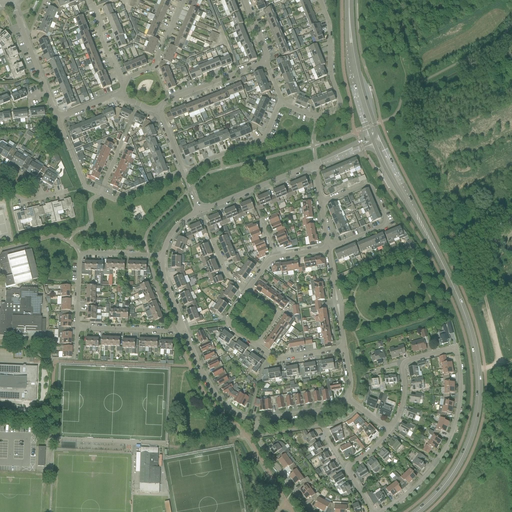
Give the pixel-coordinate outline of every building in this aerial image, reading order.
[(65,6),(62,0),(56,0),(57,1),(52,3),(61,12),(64,10),(63,9),(63,7),(65,6)] [(71,7),(68,0),(62,0),(65,6),(68,5),(69,8),(71,7)] [(168,10),(170,5),(162,1),(160,6),(168,10)] [(195,9),(197,5),(189,1),(187,6),(190,8),(195,10),(195,9)] [(236,7),(234,2),(226,5),(228,10),(236,7)] [(61,12),(52,3),(50,7),(48,10),(45,9),(45,11),(55,15),(57,13),(60,14),(61,12)] [(266,8),(264,3),(257,5),(256,6),(258,11),(266,8)] [(110,5),(107,7),(102,8),(104,13),(112,10),(115,9),(113,4),(110,5)] [(311,9),(309,4),(302,7),(304,12),(311,9)] [(166,15),(168,10),(160,6),(157,11),(166,15)] [(238,12),(236,7),(228,10),(230,15),(238,12)] [(203,12),(199,11),(195,9),(195,10),(190,8),(188,13),(197,16),(200,18),(203,12)] [(264,11),(266,16),(273,13),(271,8),(264,11)] [(313,14),(311,9),(304,12),(306,17),(313,14)] [(115,15),(114,15),(112,10),(104,13),(106,19),(115,15)] [(54,18),(55,15),(45,11),(44,12),(47,14),(45,17),(57,22),(58,19),(54,18)] [(164,20),(166,15),(157,11),(155,16),(164,20)] [(194,21),(197,16),(188,13),(186,18),(194,21)] [(275,18),(273,13),(266,16),(268,21),(275,18)] [(150,14),(148,19),(153,21),(161,25),(164,20),(155,16),(150,14)] [(231,17),(233,22),(241,19),(239,14),(231,17)] [(315,19),(313,14),(306,17),(308,22),(315,19)] [(75,19),(77,24),(85,21),(83,15),(75,19)] [(109,23),(118,20),(116,15),(115,15),(106,19),(108,18),(109,23)] [(57,22),(45,17),(44,20),(41,19),(40,21),(51,25),(52,23),(56,24),(57,22)] [(192,26),(194,21),(186,18),(184,23),(192,26)] [(277,23),(275,18),(268,21),(270,26),(277,23)] [(243,24),(241,19),(233,22),(235,27),(242,24),(242,25),(243,24)] [(317,24),(315,19),(308,22),(310,28),(311,27),(317,24)] [(120,25),(118,20),(109,23),(111,28),(120,25)] [(51,25),(40,21),(40,22),(42,23),(41,27),(52,32),(53,29),(50,28),(51,25)] [(87,26),(85,21),(77,24),(79,29),(87,26)] [(159,30),(161,25),(153,21),(151,26),(159,30)] [(190,31),(192,26),(184,23),(182,28),(190,31)] [(277,23),(270,26),(272,31),(279,28),(277,23)] [(244,29),(242,25),(242,24),(235,27),(234,27),(236,33),(244,29)] [(319,24),(317,24),(311,27),(313,32),(321,29),(319,24)] [(113,33),(122,30),(120,25),(111,28),(113,33)] [(89,31),(87,26),(79,29),(81,34),(89,31)] [(151,26),(149,31),(157,35),(159,30),(151,26)] [(52,32),(41,27),(40,30),(37,29),(36,31),(40,32),(38,37),(46,37),(48,33),(51,34),(52,32)] [(188,36),(190,31),(182,28),(180,32),(188,36)] [(281,33),(279,28),(272,31),(274,36),(281,33)] [(246,34),(244,29),(236,33),(238,38),(246,34)] [(321,29),(313,32),(315,37),(322,35),(323,34),(321,29)] [(114,39),(124,35),(122,30),(113,33),(115,38),(114,38),(114,39)] [(89,31),(81,34),(79,34),(81,39),(90,36),(88,31),(89,31)] [(155,39),(157,35),(149,31),(147,36),(151,38),(159,41),(155,39)] [(186,41),(188,36),(180,32),(178,37),(186,41)] [(283,38),(281,33),(274,36),(276,41),(283,38)] [(248,39),(246,34),(238,38),(240,43),(248,39)] [(315,37),(314,37),(314,38),(316,43),(319,42),(324,40),(322,35),(315,37)] [(10,38),(10,39),(7,36),(0,41),(0,46),(1,49),(13,45),(10,38)] [(81,39),(79,41),(81,46),(83,45),(92,41),(90,36),(81,39)] [(124,40),(122,36),(114,39),(116,44),(125,41),(124,40)] [(48,41),(51,40),(50,37),(46,37),(38,37),(40,42),(39,42),(40,46),(37,47),(38,48),(49,44),(48,41)] [(184,46),(186,41),(178,37),(176,42),(184,46)] [(157,46),(159,41),(151,38),(149,43),(157,46)] [(285,43),(283,38),(276,41),(278,46),(285,43)] [(250,44),(248,39),(240,43),(242,48),(243,47),(250,44)] [(94,46),(92,41),(83,45),(85,50),(94,46)] [(127,46),(125,41),(116,44),(118,49),(127,46)] [(182,51),(184,46),(176,42),(174,47),(178,49),(182,51)] [(287,48),(286,45),(290,43),(289,42),(285,43),(278,46),(280,51),(287,48)] [(43,52),(54,47),(53,45),(52,43),(49,44),(38,48),(39,50),(41,49),(43,52)] [(154,51),(157,46),(149,43),(147,48),(154,51)] [(251,44),(250,44),(243,47),(245,52),(253,49),(251,44)] [(15,53),(16,53),(14,49),(13,45),(1,49),(3,53),(4,57),(15,53)] [(316,45),(308,48),(310,53),(319,50),(319,49),(317,50),(317,49),(318,48),(316,45)] [(96,51),(94,46),(85,50),(87,55),(96,51)] [(176,54),(178,49),(174,47),(170,46),(168,51),(176,54)] [(53,54),(56,53),(55,50),(54,47),(43,52),(44,56),(41,57),(42,58),(53,54)] [(287,48),(280,51),(282,56),(289,53),(293,52),(291,47),(287,48)] [(152,56),(154,51),(147,48),(144,53),(152,56)] [(255,54),(253,49),(245,52),(247,57),(255,54)] [(319,50),(310,53),(312,58),(321,55),(319,51),(318,52),(318,51),(319,50)] [(98,56),(96,51),(87,55),(89,60),(98,56)] [(173,59),(176,54),(168,51),(166,56),(173,59)] [(17,56),(16,53),(15,53),(4,57),(7,65),(8,65),(19,60),(17,56)] [(47,62),(58,58),(58,57),(57,55),(54,56),(53,54),(42,58),(43,60),(45,59),(47,62)] [(257,59),(255,54),(247,57),(243,59),(244,61),(248,59),(249,62),(257,59)] [(312,59),(309,60),(311,64),(314,63),(323,60),(323,59),(321,60),(321,59),(322,58),(321,55),(312,58),(312,59)] [(98,56),(89,60),(91,65),(100,61),(98,56)] [(172,61),(173,59),(166,56),(163,61),(166,62),(171,64),(172,61)] [(229,56),(224,58),(227,66),(232,64),(230,60),(229,56)] [(287,56),(276,61),(277,64),(278,64),(279,66),(287,62),(289,61),(287,56)] [(144,57),(139,59),(142,67),(147,65),(144,57)] [(52,66),(63,61),(62,59),(59,60),(58,58),(47,62),(47,64),(50,63),(52,66)] [(227,66),(224,58),(219,60),(222,67),(221,67),(222,68),(227,66)] [(142,67),(139,59),(134,61),(137,69),(142,67)] [(219,60),(219,59),(213,61),(217,69),(221,67),(222,67),(219,60)] [(22,68),(20,64),(21,64),(19,60),(8,65),(11,73),(22,68)] [(323,60),(314,63),(316,68),(322,66),(323,66),(325,65),(323,62),(322,62),(322,61),(323,60)] [(61,65),(64,64),(63,61),(52,66),(53,70),(50,71),(51,72),(62,68),(61,65)] [(102,66),(100,61),(91,65),(93,70),(102,66)] [(137,69),(134,61),(129,63),(132,71),(137,69)] [(161,61),(159,66),(162,75),(170,72),(168,67),(167,67),(165,63),(166,62),(163,61),(163,62),(161,61)] [(217,69),(213,61),(208,63),(212,71),(217,69)] [(291,67),(289,61),(287,62),(279,66),(280,67),(279,68),(280,71),(291,67)] [(132,71),(129,63),(124,65),(127,73),(132,71)] [(212,71),(208,63),(203,65),(207,73),(212,71)] [(207,73),(203,65),(198,67),(199,68),(202,76),(202,75),(207,73)] [(104,71),(102,66),(93,70),(95,75),(97,74),(104,71)] [(324,69),(323,66),(322,66),(316,68),(314,69),(316,74),(325,70),(323,71),(323,70),(324,69)] [(56,76),(67,72),(66,69),(65,67),(62,68),(51,72),(51,74),(54,73),(56,76)] [(293,72),(291,67),(280,71),(281,74),(282,74),(283,76),(291,73),(293,72)] [(24,72),(23,72),(22,68),(11,73),(14,81),(25,76),(24,72)] [(199,68),(194,70),(197,78),(202,76),(199,68)] [(197,78),(194,70),(189,72),(190,76),(192,80),(197,78)] [(325,71),(325,70),(316,74),(313,75),(315,81),(327,76),(325,72),(324,73),(323,71),(325,71)] [(105,71),(104,71),(97,74),(99,79),(107,76),(105,71)] [(255,77),(256,79),(267,75),(266,73),(263,74),(262,71),(250,76),(251,78),(255,77)] [(55,82),(66,78),(65,75),(68,74),(67,72),(56,76),(57,80),(54,81),(55,82)] [(172,77),(170,72),(162,75),(164,80),(172,77)] [(284,81),(293,78),(291,73),(283,76),(284,77),(283,78),(284,81)] [(267,77),(267,75),(256,79),(256,81),(257,82),(253,83),(254,86),(266,81),(264,78),(267,77)] [(109,81),(107,76),(99,79),(101,84),(109,81)] [(174,82),(172,77),(164,80),(166,85),(174,82)] [(71,81),(71,82),(75,80),(74,78),(67,81),(66,78),(55,82),(55,84),(58,83),(60,86),(71,81)] [(295,83),(293,78),(284,81),(285,84),(286,84),(287,85),(286,86),(292,84),(293,84),(295,83)] [(59,92),(70,88),(69,85),(72,84),(71,82),(71,81),(60,86),(61,90),(58,91),(59,92)] [(111,86),(109,81),(101,84),(103,89),(111,86)] [(267,84),(266,81),(254,86),(255,88),(259,87),(260,89),(270,85),(270,83),(267,84)] [(176,87),(174,82),(166,85),(168,90),(176,87)] [(241,83),(235,85),(239,93),(244,91),(241,83)] [(295,89),(293,84),(292,84),(286,86),(284,87),(285,90),(286,90),(287,91),(285,92),(295,89)] [(239,93),(235,85),(230,87),(234,95),(239,93)] [(271,87),(270,85),(260,89),(261,92),(257,93),(258,96),(271,96),(269,92),(270,91),(268,88),(271,87)] [(234,95),(230,87),(225,89),(226,91),(226,90),(229,97),(234,95)] [(298,87),(295,89),(285,92),(287,92),(288,93),(287,94),(288,97),(293,95),(294,98),(300,93),(298,87)] [(24,90),(21,92),(19,88),(16,89),(17,93),(20,100),(27,97),(26,94),(24,90)] [(64,96),(75,92),(74,89),(71,91),(70,88),(59,92),(59,94),(62,93),(64,96)] [(226,91),(221,92),(224,101),(229,99),(229,97),(226,90),(226,91)] [(331,90),(329,91),(330,93),(327,94),(331,103),(330,101),(332,101),(332,102),(336,101),(331,90)] [(63,102),(74,98),(73,95),(76,94),(75,92),(64,96),(65,100),(62,101),(63,102)] [(224,101),(221,92),(216,94),(219,103),(224,101)] [(20,100),(17,93),(11,96),(13,103),(20,100)] [(300,93),(294,98),(297,100),(295,104),(299,106),(299,105),(300,105),(300,107),(304,98),(305,95),(300,93)] [(219,103),(216,94),(211,96),(214,105),(219,103)] [(325,105),(322,96),(321,94),(319,95),(319,97),(317,98),(321,107),(320,105),(322,105),(322,106),(325,105)] [(331,103),(327,94),(322,96),(325,105),(329,103),(328,102),(330,102),(330,103),(331,103)] [(4,95),(0,96),(0,97),(3,104),(10,102),(7,95),(4,96),(4,95)] [(214,105),(211,96),(206,98),(209,107),(214,105)] [(269,101),(271,96),(258,96),(257,99),(261,100),(259,103),(270,108),(271,106),(268,105),(270,101),(269,101)] [(80,104),(78,100),(78,99),(75,101),(74,98),(63,102),(63,104),(66,103),(68,106),(71,105),(72,108),(80,105),(80,104)] [(209,107),(206,98),(201,100),(204,109),(206,108),(208,107),(209,107)] [(307,104),(310,105),(310,101),(309,100),(304,98),(300,107),(301,105),(302,106),(302,107),(305,109),(307,104)] [(317,98),(310,101),(310,105),(313,104),(315,109),(319,107),(318,106),(320,106),(320,107),(321,107),(317,98)] [(204,109),(201,100),(196,102),(199,111),(204,109)] [(199,111),(196,102),(191,105),(194,113),(199,111)] [(255,104),(254,106),(265,111),(267,108),(270,109),(270,108),(259,103),(258,106),(255,104)] [(186,107),(186,106),(185,105),(180,107),(183,115),(188,113),(186,107)] [(194,113),(191,105),(186,106),(186,107),(188,113),(189,115),(194,113)] [(264,115),(265,111),(254,106),(253,109),(256,110),(255,113),(266,117),(267,116),(264,115)] [(117,116),(117,108),(113,110),(112,109),(109,110),(108,107),(106,108),(111,119),(113,118),(114,121),(118,120),(119,116),(117,116)] [(183,115),(180,107),(175,109),(178,117),(183,115)] [(124,119),(129,108),(127,108),(126,110),(122,109),(122,110),(117,108),(117,116),(119,116),(118,120),(120,121),(122,118),(124,119)] [(130,109),(129,108),(124,119),(126,120),(125,123),(128,124),(132,113),(129,112),(130,109)] [(178,117),(175,109),(170,111),(171,114),(167,116),(169,122),(174,120),(173,119),(178,117)] [(29,111),(28,111),(29,116),(30,116),(30,118),(32,117),(33,118),(37,118),(36,110),(29,111)] [(26,111),(19,112),(20,120),(24,119),(24,118),(27,118),(26,111)] [(107,124),(103,113),(101,113),(102,116),(99,117),(103,129),(104,130),(106,129),(105,126),(108,125),(107,124)] [(137,124),(142,114),(140,113),(139,116),(136,115),(131,125),(134,127),(135,123),(137,124)] [(265,119),(266,117),(255,113),(254,115),(251,114),(250,116),(261,121),(263,118),(265,119)] [(144,127),(150,122),(145,120),(146,119),(142,117),(144,115),(142,114),(137,124),(140,125),(138,128),(141,130),(142,126),(144,127)] [(103,129),(99,117),(96,119),(94,116),(93,117),(97,128),(100,126),(101,130),(103,129)] [(260,125),(261,121),(250,116),(249,119),(252,120),(250,125),(256,131),(258,126),(262,128),(262,126),(260,125)] [(97,128),(93,117),(91,117),(92,120),(89,121),(93,133),(96,132),(94,129),(97,128)] [(93,133),(89,121),(86,123),(84,120),(83,121),(87,132),(90,130),(91,134),(93,133)] [(87,132),(83,121),(81,121),(82,124),(79,125),(83,137),(86,136),(84,133),(87,132)] [(147,134),(157,130),(157,128),(154,129),(153,126),(152,126),(150,122),(144,127),(142,126),(141,130),(142,130),(143,133),(144,135),(147,134)] [(246,126),(243,127),(248,138),(249,138),(248,135),(252,133),(251,132),(256,131),(250,125),(247,122),(245,123),(246,126)] [(83,137),(79,125),(75,127),(74,124),(73,125),(77,136),(80,134),(81,138),(83,137)] [(73,125),(71,125),(72,128),(69,129),(70,132),(68,133),(70,138),(72,138),(73,141),(76,140),(74,137),(77,136),(73,125)] [(239,125),(237,126),(242,137),(245,136),(246,139),(248,138),(243,127),(241,128),(239,125)] [(242,137),(237,126),(235,127),(232,128),(233,131),(238,142),(239,142),(238,139),(242,137)] [(231,141),(227,131),(224,132),(223,128),(221,129),(225,141),(229,139),(230,142),(231,141)] [(225,141),(221,129),(218,130),(220,134),(217,135),(221,146),(223,145),(222,142),(225,141)] [(238,142),(233,131),(231,132),(229,129),(227,130),(227,131),(231,141),(235,140),(236,143),(238,142)] [(158,131),(157,130),(147,134),(148,136),(145,138),(145,140),(148,139),(156,136),(155,133),(158,131)] [(221,146),(217,135),(214,136),(213,132),(211,133),(215,145),(219,143),(220,146),(221,146)] [(215,145),(211,133),(206,135),(207,139),(211,150),(213,149),(212,146),(215,145)] [(200,142),(197,143),(201,154),(203,153),(202,150),(205,149),(201,137),(200,135),(197,136),(200,142)] [(157,137),(156,136),(148,139),(145,140),(147,143),(143,144),(144,146),(156,142),(154,138),(157,137)] [(211,150),(207,139),(204,140),(203,136),(201,137),(205,149),(209,147),(210,150),(211,150)] [(107,139),(107,141),(104,146),(104,147),(111,150),(112,151),(112,150),(113,150),(113,148),(113,147),(114,145),(112,144),(113,142),(107,139)] [(201,154),(197,143),(194,144),(193,140),(191,141),(195,153),(199,151),(200,154),(201,154)] [(195,153),(191,141),(188,142),(190,146),(187,147),(191,158),(193,157),(192,154),(195,153)] [(156,142),(144,146),(145,149),(148,147),(150,150),(160,146),(160,144),(157,145),(156,142)] [(178,146),(181,154),(184,153),(185,157),(189,155),(190,158),(191,158),(187,147),(186,143),(178,146)] [(11,155),(15,150),(17,146),(14,144),(12,147),(7,144),(7,145),(0,156),(5,159),(9,154),(11,155)] [(104,147),(101,146),(99,151),(109,155),(111,150),(104,147)] [(148,156),(160,152),(158,148),(161,147),(160,146),(150,150),(151,153),(147,154),(148,156)] [(123,152),(123,154),(123,155),(123,156),(123,155),(131,159),(132,155),(133,153),(134,151),(133,150),(128,148),(127,151),(125,150),(124,152),(123,152)] [(16,165),(23,153),(18,150),(17,151),(15,150),(11,155),(14,157),(11,162),(16,165)] [(109,155),(99,151),(98,151),(96,156),(99,157),(107,160),(109,155)] [(23,152),(23,153),(16,165),(21,168),(24,163),(27,165),(30,159),(31,157),(23,152)] [(161,155),(160,152),(148,156),(149,159),(152,157),(154,160),(164,156),(164,154),(161,155)] [(105,165),(107,160),(99,157),(96,156),(96,155),(94,160),(105,165)] [(129,164),(131,159),(123,155),(123,156),(121,160),(129,164)] [(165,157),(164,156),(154,160),(155,163),(151,164),(152,166),(164,162),(162,159),(165,157)] [(351,160),(354,169),(356,172),(361,170),(356,158),(352,160),(353,161),(352,162),(351,160)] [(31,175),(36,166),(33,164),(35,162),(30,159),(27,165),(29,166),(26,172),(31,175)] [(102,170),(105,165),(94,160),(92,165),(93,166),(102,170)] [(132,165),(129,164),(121,160),(119,165),(129,170),(129,169),(130,170),(132,165)] [(354,169),(351,160),(350,160),(351,162),(350,162),(349,161),(346,163),(349,171),(354,169)] [(165,165),(164,162),(152,166),(153,169),(157,167),(158,170),(168,166),(168,164),(165,165)] [(349,171),(346,163),(343,164),(343,165),(342,166),(341,164),(344,173),(349,171)] [(344,173),(341,164),(340,164),(341,166),(340,166),(339,165),(336,167),(339,175),(344,173)] [(129,170),(119,165),(117,170),(125,174),(127,175),(129,170)] [(40,172),(42,174),(45,168),(43,167),(41,169),(36,166),(31,175),(36,178),(40,172)] [(93,166),(91,171),(100,175),(102,170),(93,166)] [(169,167),(168,166),(158,170),(159,173),(157,173),(158,176),(156,176),(157,179),(165,175),(164,174),(168,172),(166,169),(169,167)] [(339,175),(336,167),(333,168),(333,169),(332,170),(331,168),(335,177),(339,175)] [(47,184),(52,175),(47,172),(48,170),(45,168),(42,174),(45,175),(42,181),(47,184)] [(331,169),(326,171),(330,180),(331,182),(336,180),(335,177),(331,168),(330,168),(331,169)] [(123,179),(125,174),(117,170),(115,175),(123,179)] [(101,175),(100,175),(91,171),(89,174),(90,176),(90,177),(88,176),(86,178),(94,182),(96,179),(99,180),(101,175)] [(320,172),(322,177),(321,178),(322,186),(331,183),(330,180),(326,171),(323,172),(323,173),(322,174),(321,172),(320,172)] [(57,178),(52,175),(47,184),(52,187),(55,182),(56,183),(56,187),(60,186),(58,181),(56,179),(57,178)] [(121,184),(123,179),(115,175),(113,180),(120,184),(121,184)] [(312,188),(311,181),(307,183),(305,178),(300,180),(303,188),(307,187),(308,190),(312,188)] [(113,180),(112,180),(110,185),(113,187),(112,189),(118,192),(119,189),(120,189),(123,184),(113,180)] [(303,188),(300,180),(295,182),(298,191),(303,188)] [(298,191),(295,182),(289,184),(291,190),(289,191),(291,197),(296,195),(295,192),(298,191)] [(291,197),(289,191),(286,192),(284,187),(278,189),(282,197),(285,196),(286,199),(291,197)] [(282,197),(278,189),(273,191),(275,196),(273,197),(275,203),(280,201),(279,200),(279,199),(282,197)] [(359,192),(362,198),(371,194),(371,193),(369,194),(368,193),(370,192),(368,189),(359,192)] [(275,203),(273,197),(270,199),(268,193),(262,196),(266,204),(269,203),(270,205),(275,203)] [(371,194),(362,198),(364,203),(372,199),(371,196),(370,196),(369,195),(371,194)] [(266,204),(262,196),(257,198),(259,203),(256,204),(259,210),(263,208),(262,206),(266,204)] [(64,201),(61,202),(63,210),(69,209),(69,212),(69,213),(70,219),(74,217),(72,207),(73,207),(72,204),(71,204),(70,198),(65,200),(65,201),(64,201)] [(374,202),(372,199),(364,203),(366,207),(375,204),(375,203),(373,204),(373,203),(374,202)] [(250,201),(245,203),(249,211),(252,210),(253,212),(255,212),(250,201)] [(56,202),(51,203),(56,222),(60,221),(59,215),(58,215),(57,212),(63,210),(61,202),(58,203),(56,203),(56,202)] [(336,202),(327,206),(329,211),(328,211),(329,211),(338,207),(336,202)] [(45,206),(42,207),(44,215),(50,214),(51,217),(49,218),(51,223),(56,222),(51,203),(46,204),(47,206),(45,206)] [(249,211),(245,203),(240,205),(242,210),(239,211),(242,217),(246,215),(245,213),(249,211)] [(368,212),(376,209),(375,205),(374,206),(373,205),(375,204),(366,207),(363,209),(365,214),(368,212)] [(37,207),(32,208),(37,227),(42,226),(41,220),(39,220),(38,217),(44,215),(42,207),(37,208),(37,207)] [(234,207),(229,209),(232,218),(236,217),(237,219),(242,217),(239,211),(237,212),(234,207)] [(338,207),(329,211),(329,212),(329,211),(331,216),(340,212),(338,207)] [(26,211),(23,211),(25,220),(31,218),(32,222),(31,222),(32,228),(37,227),(32,208),(28,209),(28,210),(26,211)] [(232,218),(229,209),(224,212),(226,217),(223,218),(225,224),(230,222),(229,219),(232,218)] [(378,212),(376,209),(368,212),(370,217),(379,214),(379,213),(377,214),(377,213),(378,212)] [(19,211),(14,212),(18,231),(23,230),(22,224),(21,225),(20,221),(25,220),(23,211),(20,212),(19,213),(19,211)] [(333,221),(342,217),(340,212),(331,216),(333,219),(334,219),(334,220),(333,221)] [(272,219),(268,220),(270,226),(281,221),(278,213),(270,216),(272,219)] [(313,219),(312,213),(303,214),(304,220),(302,220),(303,223),(313,222),(312,219),(313,219)] [(218,214),(213,216),(216,225),(220,223),(221,226),(225,224),(223,218),(220,219),(218,214)] [(379,214),(370,217),(372,223),(381,219),(379,215),(378,216),(378,215),(379,214)] [(216,225),(213,216),(207,218),(210,224),(207,225),(209,231),(214,229),(213,226),(216,225)] [(336,226),(344,222),(342,217),(333,221),(333,222),(335,221),(335,222),(334,223),(336,226)] [(282,228),(281,226),(280,223),(282,222),(281,221),(270,226),(273,231),(276,230),(277,232),(285,229),(284,228),(282,228)] [(346,227),(345,225),(348,224),(347,221),(344,222),(336,226),(337,229),(338,229),(339,230),(337,231),(346,227)] [(313,225),(313,222),(303,223),(303,226),(305,226),(306,232),(315,230),(314,225),(313,225)] [(200,223),(194,225),(198,234),(201,232),(202,235),(207,233),(204,227),(202,228),(200,223)] [(252,224),(244,227),(246,230),(248,230),(250,234),(259,230),(257,225),(253,226),(252,224)] [(198,234),(194,225),(189,227),(191,233),(188,234),(191,240),(193,238),(192,236),(196,234),(198,234)] [(346,227),(337,231),(338,231),(340,236),(351,232),(351,231),(349,226),(346,227)] [(395,228),(395,229),(398,238),(403,236),(404,238),(408,236),(406,234),(404,230),(402,231),(400,227),(395,229),(395,228)] [(288,237),(285,229),(277,232),(278,235),(275,237),(277,242),(288,237)] [(398,238),(395,229),(394,229),(395,230),(394,231),(393,230),(390,231),(393,240),(394,240),(398,238)] [(252,239),(250,240),(251,243),(259,240),(258,237),(261,236),(259,230),(250,234),(252,239)] [(393,240),(390,231),(386,233),(387,234),(386,234),(385,233),(384,233),(386,237),(388,242),(389,245),(395,242),(394,240),(393,240)] [(221,245),(229,241),(228,238),(230,237),(228,232),(223,234),(224,237),(218,239),(221,245)] [(377,235),(382,247),(387,244),(382,233),(379,235),(379,236),(378,237),(377,235)] [(188,241),(191,240),(188,234),(186,235),(184,239),(179,237),(177,242),(186,246),(188,241)] [(317,235),(316,236),(308,237),(308,238),(309,241),(310,246),(316,245),(315,242),(318,242),(317,235)] [(382,247),(377,235),(377,237),(376,237),(376,236),(372,238),(377,249),(382,247)] [(288,237),(277,242),(279,247),(283,246),(284,249),(292,246),(290,242),(292,241),(290,237),(288,237)] [(377,249),(372,238),(369,239),(369,240),(368,241),(367,239),(371,248),(372,251),(377,249)] [(371,248),(367,239),(367,241),(366,241),(366,240),(362,242),(366,250),(371,248)] [(259,240),(251,243),(253,247),(255,246),(257,251),(266,247),(264,241),(260,243),(259,240)] [(221,245),(223,250),(231,246),(229,241),(221,245)] [(177,242),(175,248),(178,249),(176,252),(182,254),(186,246),(177,242)] [(366,250),(362,242),(359,243),(359,244),(358,245),(357,243),(361,252),(366,250)] [(199,247),(201,253),(210,249),(208,244),(202,246),(201,243),(195,246),(197,248),(199,247)] [(350,245),(349,245),(353,255),(355,258),(360,256),(355,244),(351,245),(352,246),(350,247),(350,245)] [(348,257),(353,255),(349,245),(350,247),(349,248),(348,247),(345,248),(348,257)] [(29,246),(11,251),(12,255),(7,257),(9,264),(5,265),(5,263),(3,263),(3,264),(0,265),(6,287),(38,279),(32,255),(31,250),(30,251),(29,246)] [(223,250),(225,255),(233,252),(231,246),(223,250)] [(266,247),(257,251),(259,255),(257,256),(258,260),(265,257),(266,256),(265,254),(268,252),(266,247)] [(340,249),(339,250),(343,259),(348,257),(345,248),(341,250),(342,251),(340,251),(340,249)] [(212,255),(210,249),(201,253),(203,256),(200,257),(202,262),(208,259),(207,257),(212,255)] [(338,251),(335,252),(338,261),(343,259),(339,250),(340,251),(339,252),(338,251)] [(12,255),(11,251),(1,253),(0,256),(0,263),(0,265),(3,264),(3,263),(5,263),(5,265),(9,264),(7,257),(12,255)] [(172,257),(171,263),(181,263),(181,257),(182,254),(176,252),(176,253),(174,257),(172,257)] [(239,259),(237,254),(235,255),(233,252),(225,255),(227,261),(232,258),(234,261),(239,259)] [(314,258),(315,259),(316,266),(317,266),(325,265),(324,259),(321,259),(321,257),(314,258)] [(113,261),(109,261),(109,260),(108,260),(108,259),(107,259),(107,261),(106,264),(104,264),(103,271),(103,273),(103,275),(112,275),(112,270),(113,261)] [(209,262),(208,259),(202,262),(204,267),(207,265),(208,269),(217,265),(214,260),(209,262)] [(248,261),(244,266),(252,271),(255,266),(253,265),(255,263),(250,259),(248,261)] [(91,271),(91,262),(88,262),(88,260),(87,260),(86,260),(85,264),(82,264),(81,270),(89,271),(88,276),(91,276),(91,271)] [(146,268),(147,263),(143,262),(143,261),(142,261),(142,260),(141,260),(140,262),(140,271),(144,271),(143,276),(146,277),(146,273),(150,273),(150,274),(151,274),(149,268),(146,268)] [(304,265),(301,266),(302,272),(305,271),(305,269),(311,268),(309,260),(304,261),(304,265)] [(298,262),(292,263),(293,271),(293,272),(293,271),(299,270),(299,272),(302,272),(301,266),(298,266),(298,262)] [(181,266),(181,263),(171,263),(171,269),(177,269),(177,272),(183,271),(183,266),(181,266)] [(280,265),(281,265),(281,263),(274,264),(275,267),(272,267),(273,273),(281,272),(282,272),(280,265)] [(219,271),(217,265),(208,269),(210,272),(207,273),(209,278),(215,276),(214,273),(219,271)] [(248,276),(252,271),(244,266),(241,271),(248,276)] [(183,272),(183,271),(177,272),(179,277),(173,279),(175,284),(184,281),(183,277),(185,276),(183,272)] [(245,281),(248,276),(241,271),(239,273),(237,272),(234,276),(239,280),(240,277),(245,281)] [(216,278),(215,276),(209,278),(211,283),(213,282),(215,285),(223,282),(221,276),(216,278)] [(320,283),(320,280),(310,282),(312,290),(314,290),(323,289),(324,289),(323,283),(320,283)] [(185,284),(184,281),(175,284),(178,290),(183,288),(184,290),(190,288),(188,283),(185,284)] [(233,288),(235,285),(230,282),(227,286),(229,287),(227,290),(234,296),(238,291),(233,288)] [(265,287),(265,286),(258,282),(254,286),(257,288),(255,290),(260,294),(261,293),(265,287)] [(148,283),(143,285),(140,286),(135,288),(136,291),(141,289),(142,292),(150,288),(152,288),(152,287),(151,287),(151,285),(149,286),(148,283)] [(265,296),(270,289),(265,285),(265,286),(265,287),(261,293),(265,296)] [(270,299),(275,292),(276,290),(272,287),(270,289),(265,296),(270,299)] [(0,335),(26,336),(38,337),(39,332),(45,333),(45,320),(41,320),(41,317),(40,317),(40,306),(41,306),(42,301),(42,297),(37,297),(37,290),(36,288),(35,289),(33,288),(32,289),(31,288),(30,289),(28,288),(27,289),(26,288),(25,289),(24,288),(23,289),(21,288),(17,291),(15,291),(15,290),(10,290),(10,291),(5,291),(5,303),(0,303),(0,315),(0,316),(1,316),(1,321),(0,320),(0,335)] [(152,292),(150,288),(142,292),(137,294),(138,296),(143,294),(144,297),(153,294),(155,293),(154,292),(153,291),(152,292)] [(192,293),(190,288),(184,290),(185,293),(180,295),(182,300),(191,297),(189,294),(192,293)] [(231,300),(234,296),(227,290),(225,293),(222,292),(219,296),(225,300),(226,297),(231,300)] [(275,303),(280,294),(281,294),(276,290),(275,292),(270,299),(275,303)] [(154,297),(153,294),(144,297),(140,299),(141,302),(145,300),(147,303),(155,300),(157,299),(156,298),(155,297),(154,297)] [(280,294),(275,303),(279,306),(284,300),(285,298),(280,294)] [(322,310),(321,304),(320,301),(324,300),(323,294),(315,296),(316,302),(314,302),(311,302),(312,305),(315,305),(315,308),(310,309),(311,312),(313,314),(318,313),(318,317),(327,315),(326,309),(322,310)] [(223,302),(225,300),(219,296),(217,300),(219,302),(217,305),(224,310),(228,305),(223,302)] [(61,297),(61,305),(70,305),(70,300),(68,300),(68,297),(61,297)] [(192,300),(191,297),(182,300),(184,306),(189,304),(191,306),(196,304),(195,299),(192,300)] [(278,307),(283,310),(291,300),(286,297),(285,298),(284,300),(279,306),(278,307)] [(95,305),(95,301),(101,301),(101,300),(101,299),(96,298),(96,299),(87,298),(87,299),(86,302),(85,301),(85,303),(85,304),(86,304),(89,304),(89,306),(89,307),(95,308),(95,306),(95,305)] [(149,307),(150,310),(158,307),(160,306),(159,305),(158,304),(157,305),(156,301),(148,305),(143,307),(144,309),(149,307)] [(198,309),(196,304),(191,306),(192,309),(186,311),(188,317),(197,313),(196,310),(198,309)] [(70,311),(70,305),(61,305),(60,313),(62,313),(68,314),(69,311),(70,311)] [(221,315),(224,310),(217,305),(213,309),(211,308),(209,310),(214,314),(216,311),(221,315)] [(150,310),(145,312),(147,318),(160,312),(161,312),(162,312),(162,311),(161,311),(161,310),(159,310),(158,307),(150,310)] [(161,312),(160,312),(147,318),(148,320),(153,318),(155,322),(165,317),(164,316),(163,315),(162,316),(161,312)] [(70,322),(71,319),(71,317),(68,316),(68,314),(62,313),(60,313),(59,313),(58,317),(58,322),(70,322)] [(85,318),(85,319),(87,319),(87,320),(90,320),(90,323),(95,323),(101,323),(101,320),(101,316),(102,314),(96,314),(88,313),(87,317),(86,317),(86,318),(85,318)] [(198,317),(197,313),(188,317),(191,322),(196,320),(197,323),(203,320),(201,316),(198,317)] [(284,315),(280,320),(281,320),(288,324),(292,327),(295,322),(294,319),(292,317),(291,319),(284,315)] [(288,324),(281,320),(278,325),(285,330),(288,331),(288,332),(292,327),(288,324)] [(57,322),(57,327),(58,327),(58,330),(63,330),(69,330),(69,328),(70,328),(70,322),(58,322),(57,322)] [(285,330),(278,325),(275,329),(282,334),(284,336),(288,331),(285,330)] [(448,335),(450,334),(447,325),(443,326),(444,332),(439,333),(440,336),(439,336),(440,340),(438,341),(439,346),(442,345),(443,345),(448,343),(447,340),(450,339),(448,335)] [(284,336),(282,334),(275,329),(272,334),(279,339),(281,341),(284,336)] [(58,330),(57,338),(59,338),(60,338),(71,339),(71,335),(71,333),(70,333),(69,333),(69,330),(63,330),(58,330)] [(223,342),(229,334),(224,330),(218,338),(223,342)] [(202,342),(203,345),(209,342),(207,338),(205,338),(204,336),(202,331),(196,334),(200,343),(202,342)] [(321,333),(317,334),(318,340),(323,339),(331,338),(331,337),(330,332),(321,333)] [(234,337),(229,334),(223,342),(226,344),(225,345),(230,348),(234,342),(231,341),(234,337)] [(279,339),(272,334),(268,338),(268,339),(274,343),(275,344),(279,339)] [(101,346),(102,340),(99,340),(99,339),(95,338),(95,337),(94,337),(94,336),(93,336),(93,338),(92,347),(96,347),(95,352),(98,353),(98,348),(98,346),(101,346)] [(120,347),(120,343),(120,338),(116,338),(116,336),(115,336),(114,336),(114,338),(113,347),(117,347),(117,352),(119,352),(119,353),(120,354),(122,354),(123,348),(123,347),(120,347)] [(160,347),(161,341),(158,341),(158,339),(154,339),(154,338),(153,338),(153,337),(152,337),(152,339),(151,348),(152,348),(155,348),(155,353),(157,353),(157,348),(157,347),(160,347)] [(332,337),(331,337),(331,338),(323,339),(325,348),(331,347),(330,344),(333,343),(332,337)] [(59,338),(59,344),(61,344),(63,344),(63,347),(69,347),(69,344),(71,345),(71,343),(71,339),(60,338),(59,338)] [(138,346),(138,345),(138,340),(135,340),(132,340),(132,338),(131,338),(130,338),(129,338),(129,340),(129,349),(130,349),(132,349),(132,354),(135,354),(135,349),(136,349),(136,346),(138,346)] [(268,339),(268,338),(264,343),(266,344),(264,347),(269,350),(274,343),(268,339)] [(426,349),(423,340),(411,344),(413,352),(422,350),(426,349)] [(238,352),(243,344),(239,341),(236,344),(234,342),(230,348),(234,351),(235,350),(238,352)] [(209,342),(203,345),(200,346),(202,352),(207,350),(208,353),(213,351),(215,350),(213,345),(211,346),(209,342)] [(248,348),(243,344),(238,352),(241,354),(239,358),(243,361),(247,355),(249,353),(246,351),(248,348)] [(399,357),(399,355),(405,353),(403,345),(398,347),(398,349),(394,350),(393,348),(389,349),(392,359),(399,357)] [(382,363),(381,360),(385,359),(382,350),(374,352),(375,356),(371,357),(372,362),(376,361),(377,365),(382,363)] [(214,355),(213,351),(208,353),(203,355),(206,361),(211,359),(212,361),(216,359),(218,359),(216,354),(214,355)] [(251,365),(257,357),(252,353),(250,357),(247,355),(243,361),(241,363),(245,366),(246,365),(248,363),(251,364),(251,365)] [(442,364),(443,370),(452,368),(452,363),(447,364),(445,355),(439,357),(440,364),(442,364)] [(257,357),(251,365),(254,367),(252,371),(255,373),(256,374),(258,371),(259,372),(259,373),(261,366),(262,365),(259,364),(261,360),(263,359),(258,356),(257,357)] [(218,363),(216,359),(212,361),(207,364),(210,369),(215,367),(217,370),(221,367),(223,366),(221,362),(218,363)] [(333,360),(327,361),(328,370),(332,369),(332,371),(338,370),(336,363),(333,364),(333,360)] [(328,370),(327,361),(321,362),(322,365),(319,366),(320,373),(325,372),(325,371),(328,370)] [(315,363),(309,364),(311,373),(314,372),(315,374),(320,373),(319,366),(316,366),(315,363)] [(304,368),(301,369),(302,376),(307,375),(307,374),(311,373),(309,364),(303,365),(304,368)] [(22,366),(0,365),(0,400),(21,401),(21,400),(23,400),(23,401),(24,401),(35,401),(36,385),(35,385),(35,383),(36,383),(36,367),(25,367),(25,366),(24,366),(24,368),(22,368),(22,366)] [(297,366),(291,367),(293,376),(297,375),(297,377),(302,376),(301,369),(298,369),(297,366)] [(223,371),(221,367),(217,370),(212,372),(215,378),(219,375),(221,378),(225,375),(226,375),(224,370),(223,371)] [(293,376),(291,367),(286,368),(286,371),(283,372),(284,379),(289,378),(289,377),(293,376)] [(418,376),(417,367),(408,368),(409,371),(410,377),(415,377),(418,376)] [(449,374),(453,373),(452,368),(443,370),(444,376),(442,376),(443,379),(449,378),(449,374)] [(279,369),(274,370),(275,379),(279,378),(279,380),(284,379),(283,372),(280,372),(279,369)] [(275,379),(274,370),(268,370),(268,374),(262,375),(262,383),(272,381),(271,380),(275,379)] [(227,379),(225,375),(221,378),(216,380),(220,386),(224,383),(226,385),(226,386),(230,383),(235,380),(234,377),(230,379),(229,377),(227,379)] [(397,383),(396,376),(396,375),(392,375),(391,375),(388,376),(384,376),(385,382),(382,382),(383,390),(386,390),(385,384),(397,383)] [(424,389),(423,378),(414,379),(415,383),(411,383),(411,387),(411,388),(412,391),(424,389)] [(449,381),(449,378),(443,379),(441,379),(441,382),(443,382),(444,382),(444,388),(454,388),(454,381),(449,381)] [(331,379),(326,380),(327,384),(328,390),(328,391),(329,397),(332,397),(331,391),(341,389),(340,383),(332,384),(332,383),(331,379)] [(383,390),(382,382),(382,381),(379,381),(378,379),(371,380),(372,387),(379,386),(379,388),(380,393),(384,394),(383,390)] [(290,386),(286,386),(287,389),(299,388),(299,384),(295,384),(294,381),(290,381),(290,386)] [(231,395),(237,389),(234,385),(232,386),(230,383),(226,386),(226,385),(221,388),(224,394),(227,392),(230,396),(231,395)] [(329,397),(328,391),(328,390),(324,391),(323,388),(318,389),(319,392),(319,397),(322,396),(323,401),(329,400),(329,397)] [(443,394),(443,397),(449,398),(449,393),(454,393),(454,388),(444,388),(444,394),(443,394)] [(239,404),(243,395),(240,393),(241,391),(237,389),(231,395),(230,396),(234,399),(233,401),(239,404)] [(320,402),(319,397),(319,392),(315,392),(314,390),(309,391),(310,393),(310,398),(313,398),(314,403),(320,402)] [(311,403),(310,398),(310,393),(306,394),(305,391),(300,392),(301,395),(301,400),(304,399),(305,404),(311,403)] [(293,406),(292,401),(291,396),(292,396),(291,395),(291,392),(287,393),(287,394),(282,395),(283,398),(282,398),(283,403),(286,402),(287,407),(293,406)] [(424,395),(417,394),(416,393),(415,396),(410,396),(409,400),(409,401),(409,403),(419,404),(420,400),(423,400),(424,395)] [(302,405),(301,400),(301,395),(297,395),(296,394),(291,395),(292,396),(291,396),(292,401),(295,401),(296,406),(302,405)] [(385,405),(388,396),(387,395),(387,394),(383,394),(383,395),(382,399),(381,399),(381,401),(378,409),(381,410),(379,414),(383,415),(382,416),(385,417),(385,416),(389,418),(394,407),(386,404),(385,405)] [(247,397),(243,395),(239,404),(244,407),(247,402),(250,403),(252,397),(248,395),(247,397)] [(283,403),(282,398),(279,398),(278,396),(273,397),(274,404),(277,404),(278,409),(284,408),(284,405),(283,403)] [(377,401),(371,398),(366,396),(365,399),(364,402),(364,403),(367,404),(366,405),(371,406),(370,407),(374,409),(377,401)] [(265,410),(264,400),(264,397),(264,398),(261,398),(261,400),(256,398),(254,406),(255,405),(259,406),(259,411),(265,410)] [(271,405),(274,404),(273,397),(268,397),(268,400),(264,400),(265,410),(272,410),(271,405)] [(449,402),(449,398),(443,397),(441,397),(439,406),(452,408),(453,403),(449,402)] [(439,406),(439,410),(439,411),(440,411),(440,415),(446,417),(446,414),(451,414),(451,415),(451,413),(452,413),(452,408),(439,406)] [(420,412),(415,410),(413,409),(412,412),(407,410),(406,414),(405,414),(405,416),(405,417),(414,420),(416,416),(418,417),(420,412)] [(444,421),(446,417),(440,415),(439,418),(440,418),(438,424),(447,427),(449,422),(444,421)] [(355,420),(353,418),(351,420),(346,423),(348,426),(353,423),(355,427),(357,425),(357,426),(358,425),(360,427),(357,431),(359,435),(363,431),(368,426),(365,423),(364,424),(363,424),(363,423),(364,423),(364,422),(359,417),(355,420)] [(368,426),(363,431),(365,434),(367,433),(368,433),(371,435),(367,438),(369,442),(375,436),(378,433),(375,430),(374,432),(373,431),(374,431),(374,430),(374,429),(369,424),(368,426)] [(411,432),(414,428),(409,425),(407,424),(406,426),(401,424),(399,428),(398,429),(399,429),(398,430),(401,432),(399,434),(405,439),(405,438),(404,438),(406,435),(407,435),(409,431),(411,432)] [(445,432),(447,427),(438,424),(436,430),(435,429),(433,432),(439,435),(441,431),(445,432)] [(341,426),(333,429),(329,431),(331,435),(333,434),(333,435),(333,436),(332,436),(332,437),(335,443),(343,439),(341,426)] [(438,437),(439,435),(433,432),(430,430),(428,432),(429,434),(432,436),(430,441),(439,445),(442,440),(438,437)] [(306,441),(308,446),(316,442),(314,439),(317,438),(315,434),(314,435),(312,433),(306,437),(308,440),(306,441)] [(355,437),(349,439),(351,443),(355,441),(359,445),(361,444),(355,437)] [(388,445),(394,451),(396,448),(397,450),(401,445),(392,438),(389,442),(390,443),(388,445)] [(280,454),(287,449),(285,446),(284,444),(282,443),(281,442),(279,442),(277,440),(272,444),(274,447),(270,450),(274,455),(278,452),(280,454)] [(436,450),(439,445),(430,441),(427,446),(426,445),(422,451),(428,454),(432,448),(436,450)] [(312,451),(315,456),(322,452),(320,449),(323,448),(321,444),(320,445),(319,443),(312,446),(310,448),(312,451)] [(354,451),(353,450),(352,447),(351,447),(349,443),(339,448),(341,453),(343,452),(344,454),(343,454),(345,459),(349,457),(349,456),(353,456),(353,455),(354,455),(354,454),(355,454),(355,453),(355,452),(354,452),(354,451)] [(159,493),(159,473),(160,468),(157,468),(158,448),(140,448),(139,492),(159,493)] [(387,457),(390,455),(383,448),(379,452),(380,453),(378,455),(385,462),(389,458),(387,457)] [(291,457),(288,453),(290,452),(288,449),(287,449),(280,454),(279,455),(282,458),(278,461),(281,465),(289,459),(291,457)] [(328,455),(326,453),(318,458),(323,466),(330,462),(328,459),(331,457),(329,454),(328,455)] [(420,453),(416,458),(412,464),(417,468),(417,469),(421,471),(425,466),(423,464),(423,463),(422,462),(425,457),(420,453)] [(367,464),(365,465),(368,469),(370,471),(371,470),(373,472),(373,471),(373,472),(374,473),(375,473),(376,473),(377,473),(378,472),(378,471),(378,470),(378,469),(377,467),(379,465),(376,461),(373,457),(368,460),(369,462),(367,463),(367,464)] [(293,464),(289,459),(281,465),(284,469),(288,467),(290,470),(295,466),(294,464),(293,464)] [(334,465),(333,463),(323,469),(328,478),(329,477),(335,473),(336,472),(335,470),(338,468),(336,464),(334,465)] [(356,471),(354,473),(361,484),(363,483),(363,481),(361,479),(365,476),(364,475),(367,473),(365,469),(362,465),(358,468),(359,469),(356,471)] [(292,480),(300,474),(296,470),(297,469),(295,466),(290,470),(293,473),(289,476),(292,480)] [(410,469),(405,474),(412,481),(416,477),(413,473),(416,470),(411,466),(409,468),(410,469)] [(335,473),(329,477),(331,479),(330,480),(331,481),(334,482),(335,485),(336,484),(337,486),(344,482),(342,480),(345,479),(343,477),(344,475),(342,475),(341,473),(336,476),(335,474),(335,473)] [(412,481),(405,474),(401,478),(396,473),(394,475),(395,476),(402,484),(405,481),(408,484),(412,481)] [(302,485),(309,479),(307,477),(304,479),(300,474),(292,480),(295,485),(299,482),(302,485)] [(395,483),(391,486),(397,494),(401,490),(398,486),(402,484),(395,476),(392,479),(395,483)] [(310,488),(307,485),(311,482),(309,479),(302,485),(304,488),(300,491),(303,496),(311,490),(313,488),(312,486),(310,488)] [(351,492),(350,490),(351,489),(347,484),(346,484),(345,482),(344,482),(337,486),(336,487),(337,490),(338,490),(339,491),(341,490),(343,494),(346,492),(347,495),(348,497),(353,495),(351,492)] [(397,494),(391,486),(387,488),(386,486),(382,489),(386,495),(390,493),(393,497),(397,494)] [(385,496),(386,495),(382,489),(380,490),(380,493),(375,496),(374,494),(373,495),(371,492),(367,494),(371,500),(373,499),(376,503),(377,502),(379,505),(386,501),(384,498),(386,497),(385,496)] [(313,501),(319,494),(317,493),(315,495),(311,490),(303,496),(306,500),(310,497),(313,501)] [(319,510),(324,501),(319,498),(320,495),(319,494),(313,501),(317,503),(315,507),(319,510)] [(352,505),(354,511),(360,511),(360,510),(361,510),(360,508),(363,506),(359,499),(356,500),(358,503),(352,505)] [(324,511),(326,508),(330,510),(332,504),(330,503),(329,504),(324,501),(319,510),(323,511),(324,511)]
